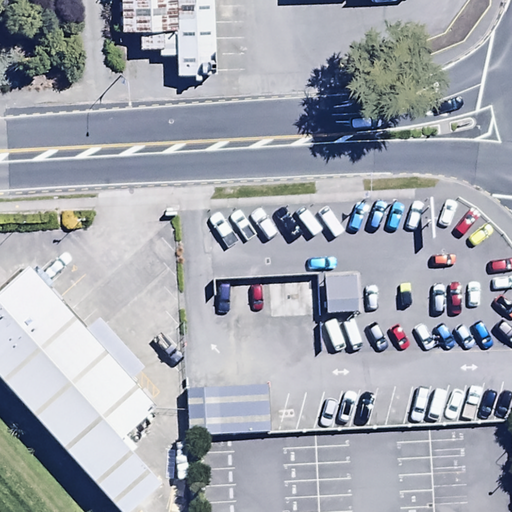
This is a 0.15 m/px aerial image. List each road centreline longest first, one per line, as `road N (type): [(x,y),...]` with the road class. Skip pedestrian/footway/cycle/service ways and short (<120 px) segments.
road 1 (trunk): [(0,156),(279,143)]
road 2 (trunk): [(279,143),(398,101),(511,83)]
road 3 (trunk): [(511,161),(279,143)]
